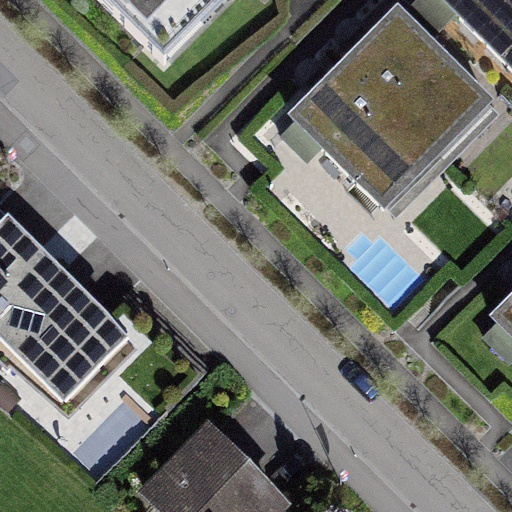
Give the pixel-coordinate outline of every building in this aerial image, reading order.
[(91,0),(164,71),(234,0),(91,0)] [(511,0),(446,0),(511,66),(511,0)] [(398,5),(288,114),(383,210),(494,101),(398,5)] [(135,338),(0,215),(0,359),(64,417),(135,338)] [(511,303),(493,322),(511,341),(511,303)] [(295,511),(299,509),(212,420),(142,488),(164,511),(295,511)]
